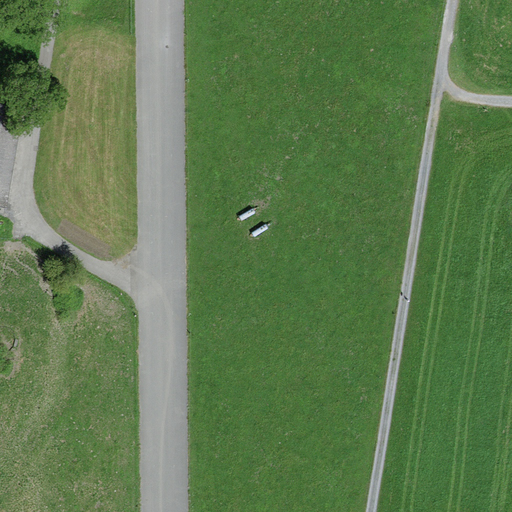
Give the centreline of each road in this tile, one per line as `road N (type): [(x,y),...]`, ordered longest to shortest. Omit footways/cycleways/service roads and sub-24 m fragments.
road 1 (track): [(370,511),(452,0)]
road 2 (track): [(162,305),(39,233),(24,208),(52,0)]
